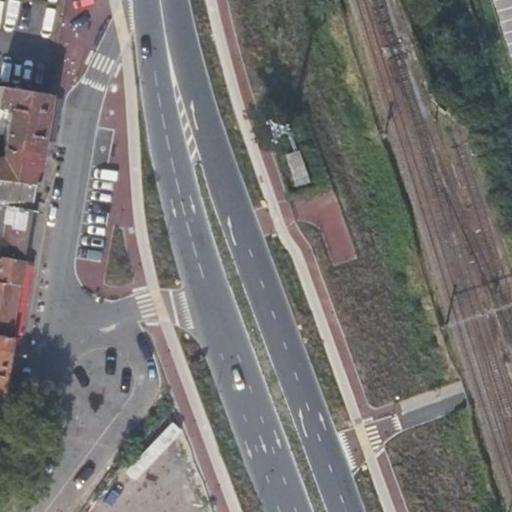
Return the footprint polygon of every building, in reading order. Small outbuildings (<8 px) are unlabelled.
[(46,116),(51,89),(0,80),(0,98),(8,100),(0,151),(0,172),(36,179),(38,165),(46,116)] [(298,184),(311,180),(301,150),(288,154),(298,184)] [(0,252),(23,257),(31,205),(7,201),(2,230),(0,229),(0,252)] [(14,312),(23,257),(0,252),(0,329),(10,331),(14,312)] [(0,388),(10,331),(0,329),(0,388)]
